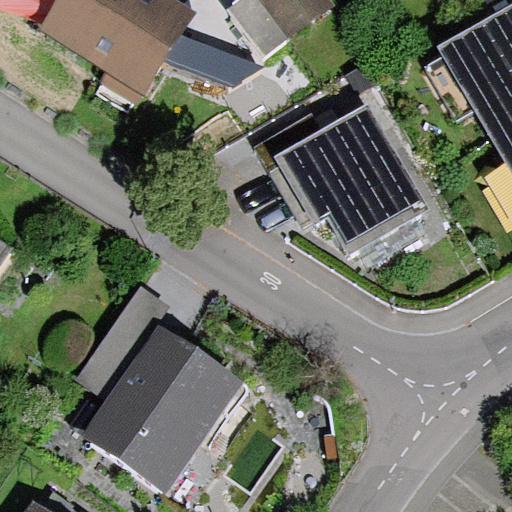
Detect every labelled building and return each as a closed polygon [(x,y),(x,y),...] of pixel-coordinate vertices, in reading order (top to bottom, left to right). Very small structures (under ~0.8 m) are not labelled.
[(182,0),(57,0),(40,29),(109,70),(101,83),(141,106),(167,61),(183,35),(198,9),(182,0)] [(241,0),(230,8),(263,54),(331,6),(326,0),(241,0)] [(511,11),(441,52),(511,173),(511,11)] [(183,35),(167,61),(232,85),(262,66),(183,35)] [(368,110),(279,160),(313,221),(330,211),(353,252),(425,211),(368,110)] [(159,321),(169,307),(142,289),(79,378),(106,397),(159,321)] [(106,397),(82,436),(171,495),(248,380),(159,321),(106,397)] [(52,511),(37,501),(28,511),(52,511)]
